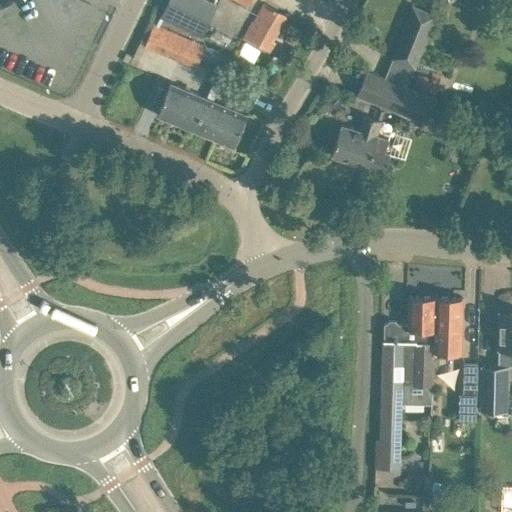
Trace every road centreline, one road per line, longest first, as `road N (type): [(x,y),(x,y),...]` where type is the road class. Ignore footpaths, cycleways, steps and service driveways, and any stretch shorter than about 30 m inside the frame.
road 1 (residential): [(367,247),(354,511)]
road 2 (residential): [(239,198),(348,0)]
road 3 (residential): [(239,198),(75,125)]
road 4 (residential): [(511,251),(367,247)]
road 5 (unclassified): [(134,0),(75,125)]
